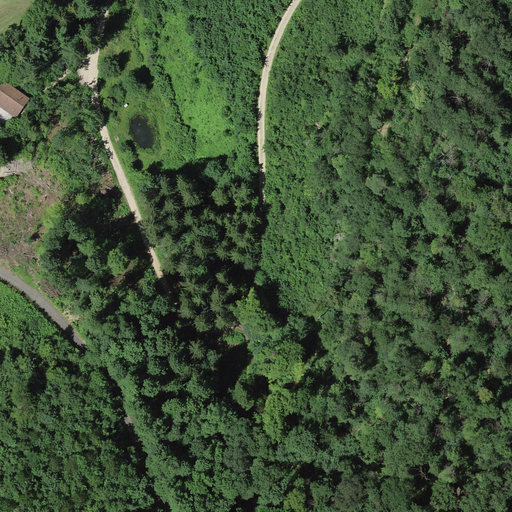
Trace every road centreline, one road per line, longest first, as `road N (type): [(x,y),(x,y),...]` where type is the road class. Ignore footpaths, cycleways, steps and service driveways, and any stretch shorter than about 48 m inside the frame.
road 1 (track): [(106,0),(93,58),(94,105),(152,272),(186,323),(214,331),(237,321),(255,288),(264,83),(296,0)]
road 2 (track): [(511,100),(501,149),(451,250),(449,279)]
